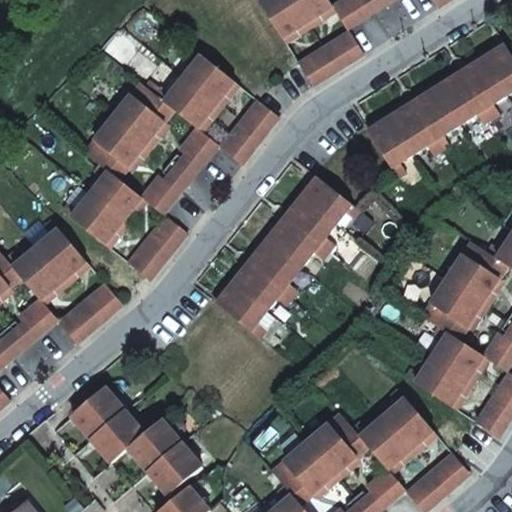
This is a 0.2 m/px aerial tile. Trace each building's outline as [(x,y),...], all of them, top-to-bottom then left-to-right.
[(302,36),(327,20),(325,16),(336,9),(335,7),(330,0),(262,0),(287,40),(299,32),(302,36)] [(339,13),(349,30),(373,15),(364,0),(346,0),(335,7),(336,9),(339,13)] [(364,0),(373,15),(396,0),(364,0)] [(436,0),(441,8),(454,0),(436,0)] [(327,20),(339,13),(336,9),(325,16),(327,20)] [(299,32),(287,40),(290,44),(302,36),(299,32)] [(365,56),(351,33),(330,46),(344,69),(365,56)] [(500,52),(509,47),(506,43),(498,48),(500,52)] [(330,46),(325,49),(339,72),(344,69),(330,46)] [(380,128),(371,134),(400,179),(409,174),(403,165),(431,148),(436,157),(453,146),(447,137),(481,116),(487,125),(503,115),(497,105),(511,96),(511,51),(509,47),(500,52),(498,48),(472,64),(475,68),(466,74),(453,82),(450,78),(426,93),(429,97),(416,105),(407,111),(404,107),(377,124),(380,128)] [(302,63),(316,86),(339,72),(325,49),(302,63)] [(165,89),(159,96),(178,111),(199,128),(202,130),(210,118),(215,122),(234,97),(230,94),(238,83),(196,50),(190,57),(198,64),(174,95),(165,89)] [(464,70),(466,74),(475,68),(472,64),(464,70)] [(464,70),(450,78),(453,82),(466,74),(464,70)] [(243,86),(238,83),(230,94),(234,97),(243,86)] [(144,84),(116,120),(154,150),(163,138),(159,134),(168,123),(178,111),(159,96),(144,84)] [(413,101),(416,105),(429,97),(426,93),(413,101)] [(265,138),(281,117),(260,100),(244,121),(265,138)] [(413,101),(404,107),(407,111),(416,105),(413,101)] [(202,130),(206,133),(215,122),(210,118),(202,130)] [(154,150),(116,120),(88,155),(103,167),(122,181),(131,170),(141,158),(145,161),(154,150)] [(261,143),(265,138),(244,121),(240,126),(261,143)] [(159,134),(163,138),(173,126),(168,123),(159,134)] [(377,124),(368,129),(371,134),(380,128),(377,124)] [(245,163),(261,143),(240,126),(224,147),(245,163)] [(189,155),(204,166),(221,144),(206,133),(202,130),(199,128),(183,149),(189,155)] [(178,168),(193,180),(204,166),(189,155),(178,168)] [(135,173),(145,161),(141,158),(131,170),(135,173)] [(122,181),(103,167),(98,174),(106,181),(82,212),(73,205),(67,214),(109,247),(119,235),(123,238),(141,214),(137,211),(146,200),(144,198),(122,181)] [(168,182),(182,193),(193,180),(178,168),(168,182)] [(320,179),(316,176),(310,184),(313,187),(320,179)] [(150,203),(165,215),(182,193),(168,182),(161,177),(144,198),(146,200),(150,203)] [(266,239),(305,269),(317,253),(326,260),(338,245),(329,238),(348,214),(357,221),(363,213),(320,179),(313,187),(310,184),(291,208),(295,211),(289,218),(279,230),(276,227),(266,239)] [(141,214),(150,203),(146,200),(137,211),(141,214)] [(285,216),(289,218),(295,211),(291,208),(285,216)] [(285,216),(276,227),(279,230),(289,218),(285,216)] [(189,234),(168,217),(151,239),(172,255),(189,234)] [(89,263),(54,222),(46,229),(53,237),(23,262),(16,255),(9,261),(24,279),(42,300),(43,301),(55,292),(58,296),(81,276),(78,272),(89,263)] [(119,235),(109,247),(113,250),(123,238),(119,235)] [(147,244),(168,260),(172,255),(151,239),(147,244)] [(219,307),(262,340),(268,333),(260,326),(281,300),(289,306),(301,291),(292,285),(305,269),(266,239),(257,251),(261,254),(251,266),(245,273),(242,270),(222,295),(225,299),(219,307)] [(496,246),(491,254),(511,268),(511,241),(505,252),(496,246)] [(131,265),(152,281),(168,260),(147,244),(131,265)] [(426,318),(442,329),(463,342),(471,330),(479,317),(484,320),(500,295),(496,292),(503,281),(511,268),(491,254),(475,244),(426,318)] [(24,279),(9,261),(0,249),(0,304),(4,301),(2,298),(13,288),(24,279)] [(261,254),(257,251),(247,263),(251,266),(261,254)] [(92,267),(89,263),(78,272),(81,276),(92,267)] [(247,263),(242,270),(245,273),(251,266),(247,263)] [(507,284),(503,281),(496,292),(500,295),(507,284)] [(104,322),(124,304),(120,300),(106,284),(86,301),(104,322)] [(2,298),(4,301),(15,292),(13,288),(2,298)] [(43,301),(47,305),(58,296),(55,292),(43,301)] [(215,304),(219,307),(225,299),(222,295),(215,304)] [(39,337),(59,320),(47,305),(43,301),(42,300),(21,317),(26,323),(39,337)] [(100,325),(104,322),(86,301),(82,305),(100,325)] [(61,323),(78,343),(100,325),(82,305),(61,323)] [(479,317),(471,330),(475,333),(484,320),(479,317)] [(0,345),(12,360),(39,337),(26,323),(0,345)] [(415,371),(410,379),(455,409),(463,397),(467,400),(483,375),(479,372),(488,359),(486,358),(463,342),(442,329),(436,337),(446,344),(424,377),(415,371)] [(508,372),(511,367),(511,342),(508,339),(501,335),(486,358),(488,359),(492,362),(508,372)] [(0,370),(12,360),(0,345),(0,370)] [(483,375),(492,362),(488,359),(479,372),(483,375)] [(511,374),(495,397),(511,407),(511,374)] [(0,409),(11,401),(0,387),(0,409)] [(108,388),(75,417),(105,452),(115,465),(132,450),(172,497),(206,468),(166,421),(149,436),(108,388)] [(362,424),(355,429),(372,449),(389,470),(391,472),(403,462),(406,466),(429,447),(426,443),(437,433),(401,391),(393,397),(401,406),(370,432),(362,424)] [(463,397),(455,409),(459,412),(467,400),(463,397)] [(511,413),(511,407),(495,397),(493,400),(511,413)] [(501,439),(511,422),(511,413),(493,400),(477,423),(501,439)] [(275,473),(287,488),(303,507),(315,497),(326,488),(329,492),(352,473),(349,469),(360,459),(372,449),(355,429),(343,415),(275,473)] [(440,437),(437,433),(426,443),(429,447),(440,437)] [(452,495),(473,477),(455,455),(434,473),(452,495)] [(349,469),(352,473),(363,463),(360,459),(349,469)] [(391,472),(394,476),(406,466),(403,462),(391,472)] [(387,510),(408,492),(394,476),(391,472),(389,470),(368,488),(375,496),(387,510)] [(448,498),(452,495),(434,473),(430,477),(448,498)] [(424,511),(431,511),(448,498),(430,477),(410,495),(424,511)] [(213,511),(193,488),(164,511),(213,511)] [(307,511),(303,507),(287,488),(280,494),(287,503),(275,511),(307,511)] [(318,502),(329,492),(326,488),(315,497),(318,502)] [(384,511),(387,510),(375,496),(355,511),(384,511)]
